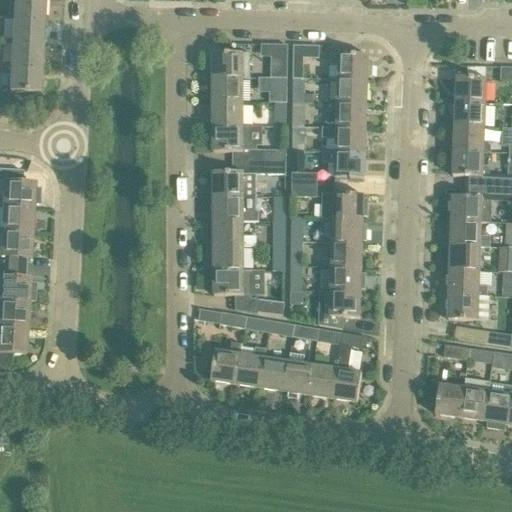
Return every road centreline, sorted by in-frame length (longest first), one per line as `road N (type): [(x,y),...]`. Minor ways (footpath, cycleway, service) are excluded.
road 1 (residential): [(402,448),(416,26)]
road 2 (residential): [(178,411),(173,19)]
road 3 (residential): [(416,26),(173,19)]
road 4 (residential): [(60,380),(70,145)]
road 5 (residential): [(402,448),(178,411)]
road 6 (residential): [(70,145),(84,16)]
